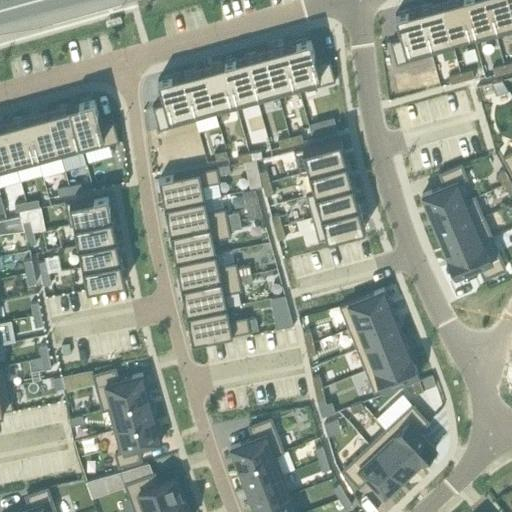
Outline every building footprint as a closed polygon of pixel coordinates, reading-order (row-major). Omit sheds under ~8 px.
[(440,0),(438,0),(419,5),(432,52),(454,46),(440,0)] [(464,0),(440,0),(454,46),(455,46),(453,41),(474,35),(464,0)] [(487,0),(464,0),(474,35),(495,30),(487,0)] [(511,10),(509,0),(487,0),(495,30),(511,25),(511,10)] [(402,36),(390,39),(397,62),(432,52),(419,5),(396,12),(402,36)] [(311,36),(286,42),(299,89),(336,79),(329,56),(317,59),(311,36)] [(286,42),(266,48),(278,95),(299,89),(286,42)] [(266,48),(245,54),(258,100),(278,95),(266,48)] [(245,54),(224,59),(237,106),(258,100),(245,54)] [(224,59),(203,65),(216,112),(237,106),(224,59)] [(504,62),(493,65),(495,73),(506,70),(504,62)] [(203,65),(182,71),(195,118),(216,112),(203,65)] [(472,67),(461,70),(463,78),(474,75),(472,67)] [(461,70),(449,74),(451,81),(463,78),(461,70)] [(164,101),(153,105),(159,128),(195,118),(182,71),(158,78),(164,101)] [(502,78),(491,81),(495,93),(508,89),(502,78)] [(70,102),(83,149),(120,139),(113,116),(101,119),(94,94),(69,101),(69,103),(70,102)] [(48,108),(61,155),(83,149),(70,102),(69,103),(48,108)] [(26,115),(39,161),(61,155),(48,108),(26,115)] [(26,115),(4,121),(17,167),(39,161),(26,115)] [(313,136),(325,133),(321,118),(309,121),(313,136)] [(0,172),(17,167),(4,121),(0,121),(0,172)] [(301,131),(290,134),(292,142),(304,138),(301,131)] [(290,134),(278,137),(280,145),(292,142),(290,134)] [(340,135),(294,148),(301,172),(310,169),(309,168),(347,158),(340,135)] [(226,148),(215,150),(216,158),(228,156),(226,148)] [(261,148),(249,150),(251,158),(256,157),(263,155),(261,148)] [(511,149),(503,155),(511,170),(511,149)] [(249,150),(238,152),(239,160),(244,159),(251,158),(249,150)] [(251,158),(244,159),(246,170),(258,168),(256,157),(251,158)] [(347,158),(309,168),(310,169),(315,189),(315,190),(353,180),(347,158)] [(219,173),(231,170),(229,162),(217,165),(219,173)] [(445,183),(422,192),(431,214),(467,198),(466,197),(464,191),(458,179),(467,175),(462,162),(440,171),(445,183)] [(165,205),(205,197),(203,183),(220,180),(219,173),(217,165),(159,177),(165,205)] [(267,168),(259,170),(263,181),(270,179),(267,168)] [(505,168),(498,172),(504,182),(511,178),(505,168)] [(270,179),(263,181),(266,193),(274,191),(270,179)] [(312,190),(306,192),(312,215),(359,202),(353,180),(315,190),(315,189),(312,190)] [(83,189),(81,181),(69,183),(71,191),(83,189)] [(59,194),(71,191),(69,183),(57,186),(59,194)] [(70,223),(75,222),(75,221),(113,214),(108,191),(65,200),(70,223)] [(467,198),(431,214),(439,233),(484,214),(475,194),(466,197),(467,198)] [(27,199),(28,208),(40,205),(39,197),(27,199)] [(170,232),(229,220),(227,212),(226,206),(208,209),(205,197),(165,205),(170,232)] [(16,210),(28,208),(27,199),(15,202),(16,210)] [(259,202),(245,205),(248,216),(262,213),(259,202)] [(359,202),(312,215),(319,238),(365,225),(359,202)] [(229,220),(241,217),(239,209),(227,212),(229,220)] [(279,212),(272,214),(275,225),(282,223),(279,212)] [(22,220),(21,214),(0,218),(0,230),(6,229),(7,231),(24,227),(22,220)] [(79,243),(117,235),(113,214),(75,221),(75,222),(79,243)] [(484,214),(439,233),(448,253),(492,234),(484,214)] [(242,226),(241,217),(229,220),(230,228),(242,226)] [(22,220),(26,232),(34,230),(30,218),(22,220)] [(230,228),(229,220),(170,232),(176,259),(216,251),(214,238),(214,237),(231,234),(230,228)] [(282,223),(275,225),(278,237),(286,235),(282,223)] [(34,230),(26,232),(29,244),(37,241),(34,230)] [(492,234),(448,253),(456,274),(479,264),(484,276),(506,267),(492,234)] [(121,256),(117,235),(79,243),(83,264),(121,256)] [(176,259),(181,286),(240,274),(238,266),(237,260),(219,264),(216,251),(176,259)] [(121,256),(83,264),(88,286),(126,278),(121,256)] [(24,259),(26,271),(34,269),(32,257),(24,259)] [(41,272),(49,270),(47,258),(39,260),(41,272)] [(238,266),(240,274),(252,272),(250,263),(238,266)] [(34,269),(26,271),(29,283),(37,281),(34,269)] [(41,272),(43,284),(51,282),(49,270),(41,272)] [(252,272),(240,274),(241,282),(253,280),(252,272)] [(240,274),(181,286),(187,313),(227,305),(225,292),(242,288),(241,282),(240,274)] [(384,285),(339,304),(348,326),(393,308),(384,285)] [(31,302),(33,314),(41,312),(39,300),(31,302)] [(227,305),(187,313),(193,341),(251,329),(248,317),(248,314),(230,318),(227,305)] [(393,308),(348,326),(357,347),(402,329),(393,308)] [(289,309),(273,312),(275,321),(292,318),(289,309)] [(41,312),(33,314),(35,326),(43,324),(41,312)] [(256,316),(248,317),(251,329),(259,328),(256,316)] [(311,328),(303,330),(306,341),(314,340),(311,328)] [(402,329),(357,347),(365,368),(410,350),(402,329)] [(314,340),(306,341),(308,353),(316,352),(314,340)] [(41,356),(49,355),(47,343),(39,344),(41,356)] [(410,350),(365,368),(374,390),(419,372),(410,350)] [(52,367),(49,355),(41,356),(44,368),(52,367)] [(0,386),(9,385),(5,363),(0,363),(0,386)] [(103,407),(149,394),(143,371),(119,378),(116,366),(93,372),(103,407)] [(74,372),(63,374),(65,386),(77,384),(74,372)] [(320,374),(313,375),(315,387),(323,385),(320,374)] [(61,375),(53,376),(56,388),(64,387),(61,375)] [(419,376),(412,380),(416,391),(424,388),(419,376)] [(0,410),(14,407),(9,385),(0,386),(0,410)] [(323,385),(315,387),(317,399),(325,397),(323,385)] [(114,428),(156,416),(149,394),(103,407),(103,408),(108,407),(114,428)] [(361,400),(350,405),(353,412),(364,408),(361,400)] [(412,401),(386,426),(419,462),(436,445),(420,427),(429,419),(412,401)] [(84,421),(82,413),(70,416),(72,424),(84,421)] [(231,444),(239,466),(275,452),(275,453),(284,449),(271,415),(249,424),(254,436),(231,444)] [(162,439),(156,416),(114,428),(120,449),(115,451),(119,464),(142,458),(139,447),(162,439)] [(386,426),(369,442),(402,477),(419,462),(386,426)] [(369,442),(343,467),(359,484),(368,475),(385,493),(402,477),(369,442)] [(319,458),(327,456),(323,444),(315,446),(319,458)] [(275,452),(239,466),(247,486),(283,472),(275,453),(275,452)] [(330,467),(327,456),(319,458),(322,470),(330,467)] [(136,511),(143,511),(183,498),(180,492),(174,476),(159,482),(155,470),(125,481),(136,511)] [(291,492),(283,472),(247,486),(254,506),(291,492)] [(333,486),(339,496),(346,492),(340,482),(333,486)] [(47,511),(44,502),(53,499),(48,485),(26,493),(30,505),(8,511),(47,511)] [(256,511),(298,511),(291,492),(254,506),(256,511)] [(346,492),(339,496),(345,507),(353,502),(346,492)] [(188,511),(183,498),(143,511),(188,511)]
